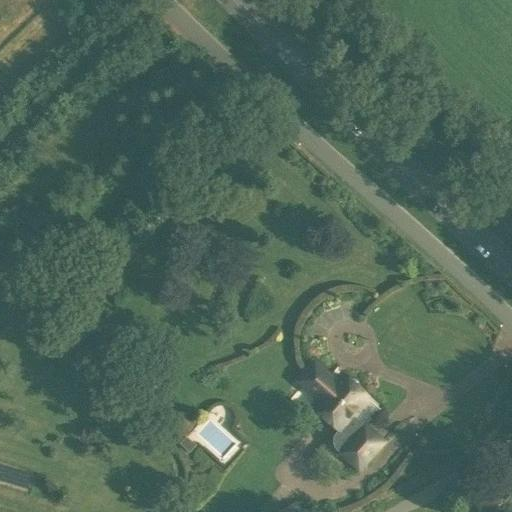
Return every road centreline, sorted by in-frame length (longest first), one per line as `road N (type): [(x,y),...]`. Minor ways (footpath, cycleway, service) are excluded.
road 1 (unclassified): [(511,323),(167,0)]
road 2 (primary): [(511,268),(283,67),(221,0)]
road 3 (unclassified): [(511,441),(389,511)]
